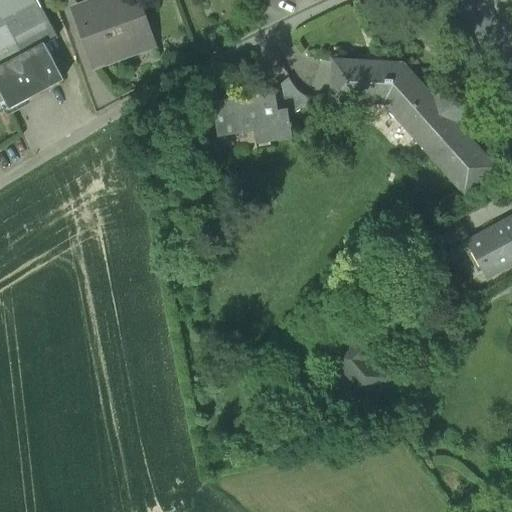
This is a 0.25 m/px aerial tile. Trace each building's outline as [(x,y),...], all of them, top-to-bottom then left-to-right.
[(37,0),(0,0),(0,66),(45,45),(58,38),(37,0)] [(75,15),(94,68),(136,53),(134,47),(153,40),(137,0),(104,0),(106,4),(75,15)] [(64,80),(45,45),(0,66),(0,92),(9,109),(64,80)] [(385,102),(465,192),(494,166),(403,64),(334,60),(331,99),(385,102)] [(286,110),(287,117),(290,115),(296,113),(302,107),(305,105),(309,97),(302,96),(293,85),(289,78),(271,92),(271,93),(274,92),(277,111),(286,110)] [(254,130),(258,149),(270,147),(269,141),(291,137),(287,117),(286,110),(277,111),(274,92),(271,93),(216,102),(221,135),(254,130)] [(468,242),(487,277),(511,263),(511,218),(471,241),(468,242)] [(438,232),(450,252),(468,242),(471,241),(459,220),(438,232)] [(365,333),(359,336),(334,358),(364,394),(383,378),(368,361),(376,354),(379,349),(379,343),(376,337),(371,334),(365,333)]
